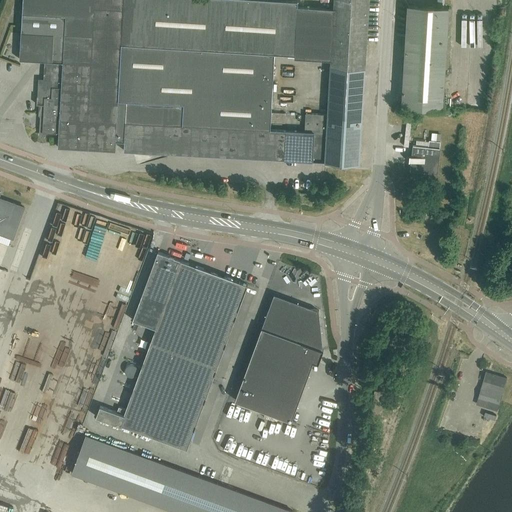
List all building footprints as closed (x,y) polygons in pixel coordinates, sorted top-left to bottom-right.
[(359,164),(359,163),(368,0),(334,0),(334,9),(296,7),(297,1),(277,0),(22,0),(20,33),(19,60),(53,62),(52,88),(51,88),(51,98),(44,98),(38,97),(37,105),(39,105),(38,114),(43,118),(42,128),(41,128),(40,135),(43,135),(45,133),(58,134),(57,148),(115,151),(116,140),(124,140),(123,151),(124,151),(312,161),(312,160),(326,161),(326,162),(334,162),(359,164)] [(448,8),(408,6),(402,106),(401,106),(401,107),(442,109),(448,8)] [(440,143),(429,141),(428,148),(413,146),(410,171),(437,173),(440,149),(439,149),(440,143)] [(24,207),(0,198),(0,234),(12,239),(24,207)] [(82,247),(79,256),(97,261),(99,252),(82,247)] [(247,286),(157,253),(132,320),(155,329),(123,415),(100,407),(96,417),(120,426),(120,425),(186,449),(247,286)] [(65,285),(75,289),(78,282),(89,287),(90,284),(68,276),(65,285)] [(274,294),(235,400),(292,421),(313,361),(319,363),(324,350),(319,311),(274,294)] [(383,301),(377,309),(380,311),(386,304),(383,301)] [(506,378),(485,372),(482,381),(485,382),(483,389),(480,388),(477,399),(487,402),(486,407),(497,411),(499,405),(506,378)] [(292,511),(85,436),(71,473),(176,511),(292,511)]
